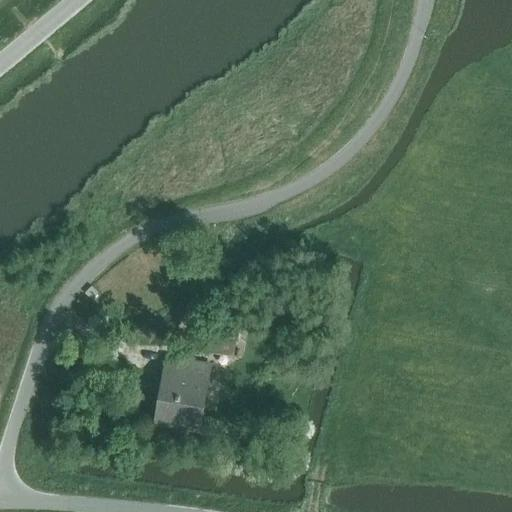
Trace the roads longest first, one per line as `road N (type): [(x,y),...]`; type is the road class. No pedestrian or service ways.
road 1 (unclassified): [(0,492),(41,346),(79,281),(144,232),(279,195),(354,148),(401,80),(425,0)]
road 2 (unclassified): [(155,511),(0,499)]
